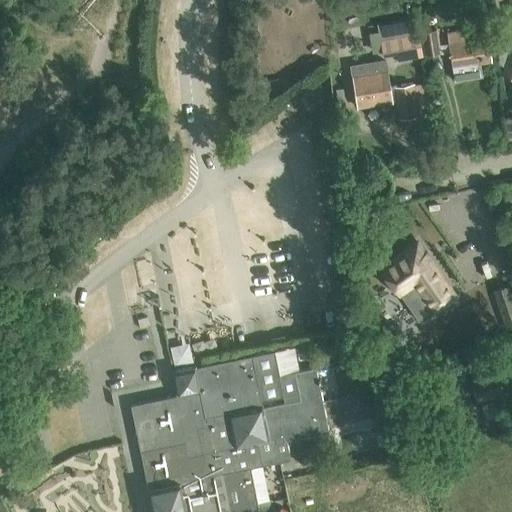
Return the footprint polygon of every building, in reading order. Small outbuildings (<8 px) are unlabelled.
[(490,18),(486,0),(473,0),(478,21),(490,18)] [(511,37),(496,32),(498,63),(506,65),(504,73),(511,75),(511,20),(511,21),(511,20),(511,37)] [(447,31),(454,81),(482,76),(480,63),(491,62),(485,26),(447,31)] [(420,31),(424,55),(440,53),(437,28),(420,31)] [(418,33),(380,40),(383,55),(396,53),(397,61),(422,56),(418,33)] [(396,100),(394,86),(390,86),(386,61),(350,67),(351,76),(352,76),(357,107),(396,100)] [(399,119),(418,115),(413,83),(394,86),(396,100),(399,119)] [(381,268),(418,320),(454,295),(417,242),(381,268)] [(493,291),(499,310),(505,326),(511,323),(511,296),(508,286),(493,291)] [(321,383),(320,377),(318,378),(316,367),(280,374),(275,350),(252,355),(269,439),(258,441),(263,465),(290,459),(286,441),(329,432),(319,383),(321,383)] [(269,439),(252,355),(172,371),(177,395),(131,404),(135,424),(148,488),(152,511),(259,511),(249,467),(263,465),(258,441),(269,439)] [(478,400),(499,393),(508,421),(511,419),(511,384),(506,365),(470,377),(478,400)] [(295,455),(303,465),(320,452),(312,441),(295,455)]
